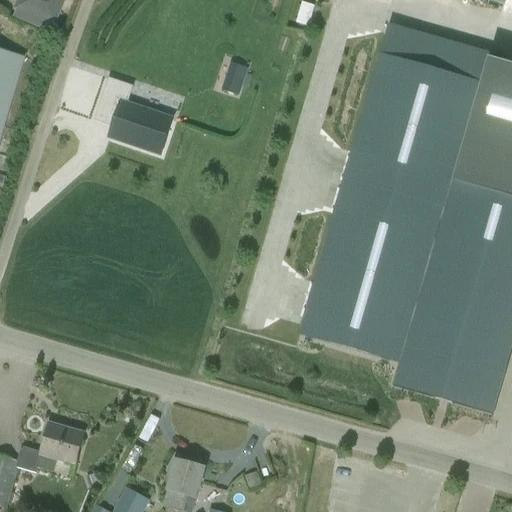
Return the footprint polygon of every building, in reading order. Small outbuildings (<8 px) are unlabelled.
[(12,20),(49,35),(53,26),(56,27),(66,0),(17,0),(13,10),(16,11),(12,20)] [(302,5),(297,24),(308,27),(313,8),(302,5)] [(511,371),(511,60),(494,54),(488,74),(388,45),(303,346),(405,375),(398,397),(497,425),(511,371)] [(0,147),(26,59),(0,51),(0,147)] [(238,97),(246,73),(231,68),(223,92),(238,97)] [(161,156),(172,122),(125,105),(131,89),(110,82),(96,121),(113,127),(109,138),(161,156)] [(260,330),(268,289),(259,287),(252,329),(260,330)] [(74,468),(84,435),(50,426),(41,455),(37,469),(55,474),(57,463),(74,468)] [(0,508),(6,510),(17,470),(36,476),(37,469),(41,455),(26,451),(21,454),(19,464),(0,458),(0,508)] [(204,470),(193,467),(194,464),(176,454),(165,473),(172,477),(164,508),(177,511),(192,511),(195,500),(196,500),(204,470)] [(98,474),(90,477),(94,490),(103,487),(98,474)] [(144,511),(149,503),(126,490),(114,511),(104,511),(99,509),(97,511),(144,511)]
